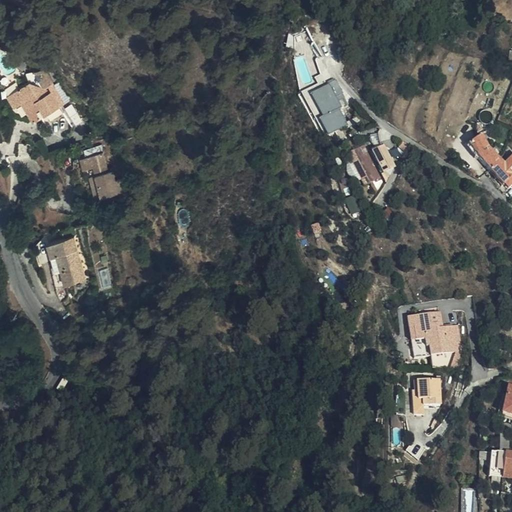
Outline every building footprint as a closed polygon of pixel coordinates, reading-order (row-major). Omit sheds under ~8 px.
[(42,69),(36,70),(44,83),(44,84),(45,84),(46,85),(47,85),(48,85),(49,85),(50,85),(51,84),(54,89),(53,90),(54,90),(63,103),(67,101),(67,100),(46,66),(42,69)] [(44,83),(36,70),(28,72),(44,83)] [(328,111),(347,109),(344,105),(347,103),(340,93),(347,88),(339,75),(331,80),(334,83),(317,95),(328,111)] [(32,80),(10,93),(17,105),(25,100),(37,119),(44,115),(48,122),(52,119),(48,112),(63,103),(54,90),(53,90),(32,80)] [(70,106),(65,108),(74,123),(87,115),(78,100),(70,106)] [(347,133),(358,125),(347,109),(328,111),(329,113),(326,116),(336,131),(342,127),(347,133)] [(340,137),(347,133),(342,127),(336,131),(340,137)] [(488,138),(487,137),(475,144),(495,168),(505,160),(503,158),(498,154),(494,150),(492,148),(488,138)] [(374,141),(357,149),(372,180),(383,174),(389,171),(374,141)] [(372,180),(357,149),(351,152),(355,159),(351,161),(350,171),(363,175),(366,182),(372,180)] [(105,150),(85,155),(88,165),(94,164),(97,172),(90,174),(96,196),(125,189),(122,177),(116,179),(114,169),(111,169),(105,150)] [(511,159),(508,163),(505,160),(495,168),(508,183),(511,180),(511,159)] [(383,174),(372,180),(376,190),(385,178),(383,174)] [(80,239),(54,246),(57,259),(58,258),(63,274),(68,272),(72,287),(92,281),(80,239)] [(418,339),(414,340),(418,358),(466,347),(460,322),(444,324),(441,325),(438,311),(409,317),(411,327),(414,326),(418,339)] [(417,381),(418,388),(433,392),(438,396),(442,404),(441,379),(417,381)] [(433,392),(418,388),(418,393),(418,398),(425,398),(425,405),(442,404),(438,396),(433,392)] [(425,415),(425,405),(425,398),(418,398),(418,393),(413,393),(414,416),(425,415)] [(493,475),(507,475),(507,468),(511,467),(511,450),(511,451),(494,450),(493,475)] [(462,491),(463,507),(470,506),(469,500),(474,499),(473,489),(462,491)]
